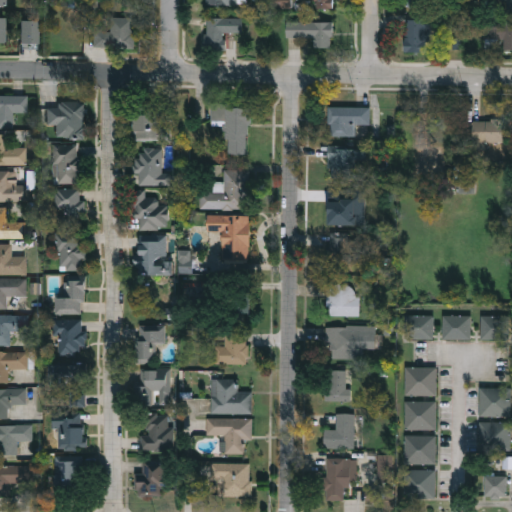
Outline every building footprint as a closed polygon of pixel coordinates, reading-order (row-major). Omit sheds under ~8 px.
[(302,8),(302,0),(333,0),(333,8),(302,8)] [(429,0),(406,0),(406,8),(429,8),(429,0)] [(134,48),(93,47),(93,31),(111,31),(112,17),(134,18),(134,48)] [(205,52),(205,17),(228,17),(228,52),(205,52)] [(407,18),(425,18),(425,46),(407,46),(407,18)] [(314,46),(314,36),(286,36),(286,20),(333,20),(333,46),(314,46)] [(20,21),(38,21),(38,43),(20,43),(20,21)] [(501,37),(485,37),(485,23),(511,22),(511,57),(502,57),(501,37)] [(0,128),(0,95),(28,95),(28,112),(13,112),(13,128),(0,128)] [(47,125),(47,102),(85,102),(85,137),(60,137),(60,125),(47,125)] [(248,153),(223,153),(223,124),(212,123),(212,106),(249,107),(248,153)] [(356,136),(328,136),(328,106),(370,106),(370,124),(356,124),(356,136)] [(165,114),(165,138),(133,138),(133,114),(165,114)] [(507,146),(472,146),(472,121),(507,121),(507,146)] [(5,147),(26,147),(26,165),(0,165),(0,135),(5,135),(5,147)] [(55,145),(82,145),(82,171),(79,171),(79,182),(55,182),(55,145)] [(174,184),(136,184),(136,146),(163,146),(162,171),(174,172),(174,184)] [(328,176),(328,147),(360,147),(360,176),(328,176)] [(249,209),(200,208),(200,191),(222,191),(222,168),(249,169),(249,209)] [(0,171),(9,171),(9,185),(28,185),(28,201),(0,201),(0,171)] [(352,224),(327,224),(327,186),(344,186),(344,190),(352,190),(352,224)] [(56,225),(56,188),(83,188),(83,225),(56,225)] [(168,196),(168,229),(135,229),(135,196),(168,196)] [(0,238),(0,207),(7,207),(7,221),(26,221),(26,238),(0,238)] [(249,214),(249,266),(221,266),(221,231),(207,231),(207,214),(249,214)] [(58,270),(58,233),(84,233),(84,270),(58,270)] [(329,272),(329,233),(349,233),(349,245),(359,245),(359,261),(349,261),(349,272),(329,272)] [(166,276),(138,276),(139,234),(167,234),(166,276)] [(0,274),(0,244),(12,244),(12,256),(26,256),(26,274),(0,274)] [(26,295),(7,295),(7,309),(0,308),(0,278),(27,278),(26,295)] [(84,280),(84,313),(55,313),(55,296),(64,296),(64,280),(84,280)] [(327,314),(327,283),(357,283),(357,314),(327,314)] [(250,286),(250,316),(226,316),(226,286),(250,286)] [(0,314),(29,315),(29,330),(11,330),(11,345),(0,345),(0,314)] [(432,315),(432,339),(405,339),(405,315),(432,315)] [(470,315),(470,338),(441,338),(441,315),(470,315)] [(480,339),(480,315),(509,315),(509,339),(480,339)] [(57,318),(85,318),(85,353),(57,353),(57,318)] [(165,342),(157,342),(157,361),(137,361),(137,323),(165,323),(165,342)] [(363,358),(325,358),(325,325),(376,325),(376,336),(363,336),(363,358)] [(220,363),(220,331),(247,331),(247,363),(220,363)] [(29,368),(9,368),(9,382),(0,382),(0,350),(29,350),(29,368)] [(87,363),(87,405),(69,405),(69,380),(52,381),(52,363),(87,363)] [(435,367),(435,395),(404,395),(404,367),(435,367)] [(171,403),(138,403),(138,369),(171,369),(171,403)] [(351,400),(326,400),(326,369),(347,369),(347,386),(351,386),(351,400)] [(237,378),(237,390),(252,390),(252,412),(211,412),(211,378),(237,378)] [(510,416),(479,416),(479,387),(510,387),(510,416)] [(27,403),(8,403),(8,417),(0,417),(0,388),(27,388),(27,403)] [(435,400),(435,429),(404,429),(404,400),(435,400)] [(55,447),(56,410),(84,410),(83,448),(55,447)] [(355,412),(354,447),(324,446),(324,428),(337,428),(337,412),(355,412)] [(141,450),(141,433),(146,433),(146,414),(171,414),(171,450),(141,450)] [(252,438),(244,438),(244,453),(225,453),(225,433),(207,433),(207,416),(252,416),(252,438)] [(510,421),(510,451),(478,450),(478,421),(510,421)] [(0,423),(32,423),(32,440),(17,440),(17,454),(0,454),(0,423)] [(435,435),(435,463),(404,463),(404,435),(435,435)] [(83,490),(55,490),(55,455),(83,455),(83,490)] [(138,495),(138,457),(167,457),(167,494),(138,495)] [(354,457),(354,486),(345,486),(345,499),(325,498),(325,457),(354,457)] [(211,462),(250,462),(250,495),(223,495),(223,480),(211,480),(211,462)] [(0,464),(26,464),(26,482),(10,482),(10,495),(0,495),(0,464)] [(434,469),(434,497),(404,497),(404,469),(434,469)] [(506,475),(506,497),(484,497),(484,475),(506,475)]
